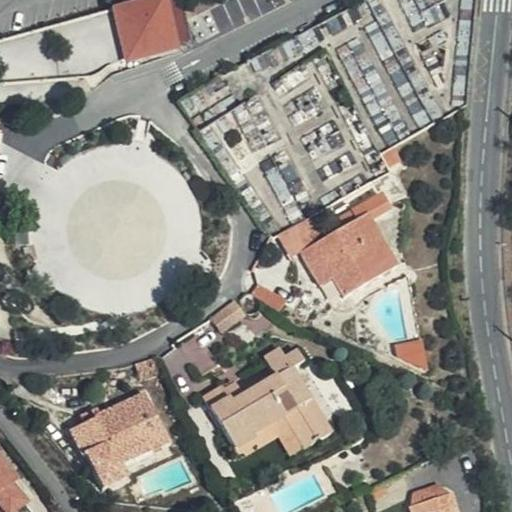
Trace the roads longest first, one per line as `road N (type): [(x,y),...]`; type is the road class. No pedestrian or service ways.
road 1 (secondary): [(500,0),(485,233),(511,432)]
road 2 (unknown): [(97,114),(173,125),(221,194),(243,253),(236,281),(213,308),(141,345),(86,353)]
road 3 (residential): [(0,185),(53,136),(321,0)]
road 4 (unclassified): [(74,511),(0,415)]
